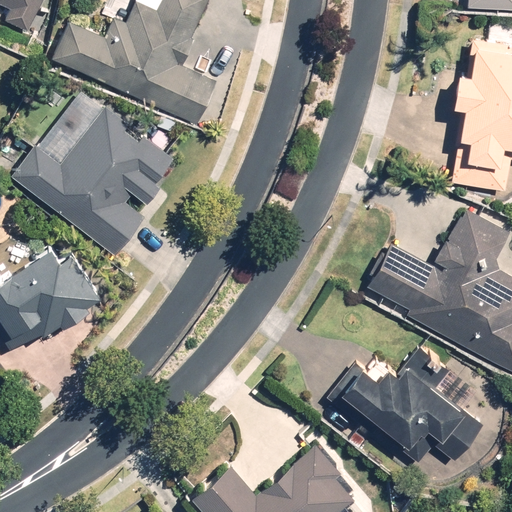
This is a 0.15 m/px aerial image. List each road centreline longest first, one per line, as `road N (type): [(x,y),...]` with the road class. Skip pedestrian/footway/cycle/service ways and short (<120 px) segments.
road 1 (residential): [(372,0),(351,91),(306,212),(254,300),(186,384),(98,458),(0,509)]
road 2 (residential): [(0,488),(124,374),(201,279),(260,163),(305,0)]
